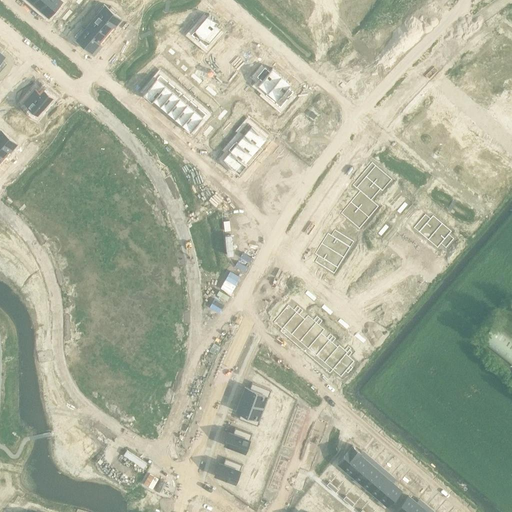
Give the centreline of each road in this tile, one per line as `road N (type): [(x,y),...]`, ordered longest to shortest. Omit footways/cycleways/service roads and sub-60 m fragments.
road 1 (residential): [(0,27),(132,143),(157,176),(189,251),(196,302),(190,372),(158,455)]
road 2 (residential): [(158,455),(88,410),(60,374),(51,277),(0,210)]
road 3 (residential): [(189,477),(242,340),(287,259)]
road 4 (residential): [(287,259),(314,212),(381,136)]
road 5 (residential): [(224,0),(320,81)]
